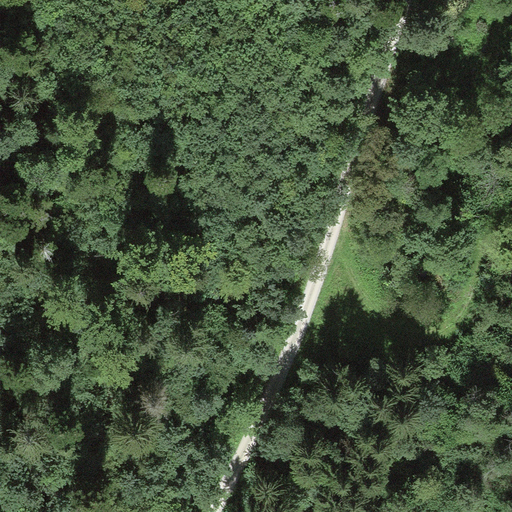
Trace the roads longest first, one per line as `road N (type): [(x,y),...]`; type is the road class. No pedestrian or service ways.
road 1 (track): [(406,0),(277,383),(212,511)]
road 2 (track): [(323,248),(378,308),(417,326),(444,322),(459,313),(475,265),(511,216)]
